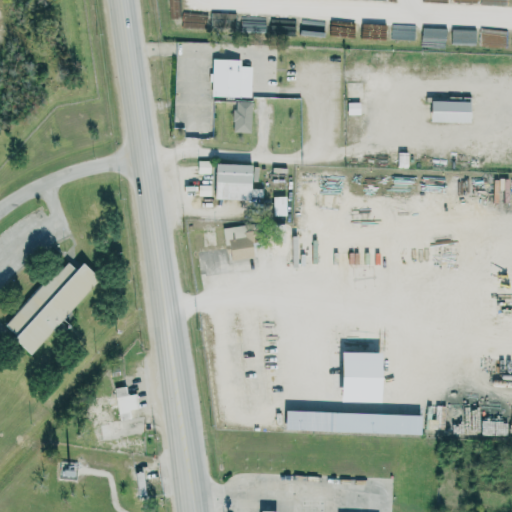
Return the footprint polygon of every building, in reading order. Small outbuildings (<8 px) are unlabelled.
[(214,57),(251,61),(249,98),(213,94),(214,57)] [(427,122),(467,122),(468,101),(428,101),(427,122)] [(357,102),(345,103),(346,114),(357,114),(357,102)] [(253,103),(253,132),(235,131),(236,103),(253,103)] [(284,196),(271,197),(272,216),(284,216),(284,196)] [(251,257),(244,224),(221,229),(228,262),(251,257)] [(214,226),(201,227),(202,245),(215,245),(214,226)] [(81,263),(98,278),(29,355),(13,340),(17,336),(4,325),(52,272),(56,275),(67,262),(75,270),(81,263)] [(376,402),(376,352),(336,352),(336,402),(376,402)] [(136,409),(134,394),(125,395),(124,386),(113,388),(114,396),(91,400),(92,408),(85,409),(86,418),(94,417),(95,423),(110,421),(109,411),(116,410),(117,420),(129,418),(128,410),(136,409)]
